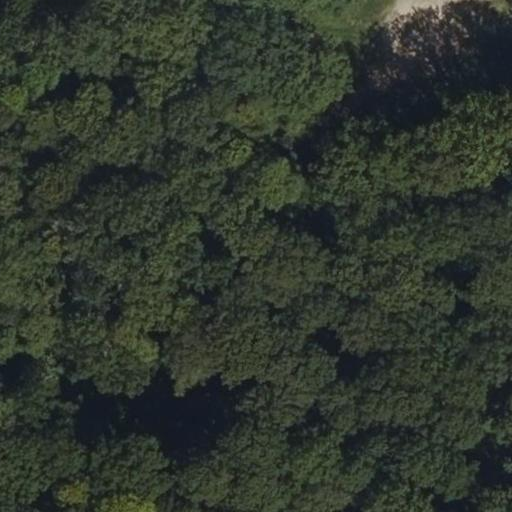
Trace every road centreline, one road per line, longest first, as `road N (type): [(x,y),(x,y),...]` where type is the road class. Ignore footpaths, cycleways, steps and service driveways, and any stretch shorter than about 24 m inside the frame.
road 1 (track): [(446,0),(0,460)]
road 2 (track): [(453,511),(411,35),(511,44)]
